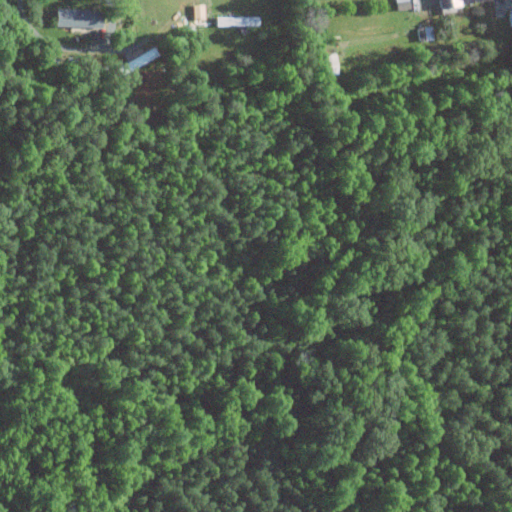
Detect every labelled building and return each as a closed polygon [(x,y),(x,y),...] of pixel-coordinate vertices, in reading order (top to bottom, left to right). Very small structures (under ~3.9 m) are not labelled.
[(405,0),(396,0),(392,0),(393,10),(406,10),(405,0)] [(432,0),(435,15),(447,13),(446,8),(455,6),(455,3),(469,0),(432,0)] [(95,28),(96,11),(50,9),(50,27),(95,28)] [(211,27),(254,26),(254,17),(211,18),(211,27)] [(414,41),(426,40),(425,28),(413,28),(414,41)] [(147,61),(142,52),(112,68),(117,77),(147,61)] [(338,75),(336,54),(323,56),(325,77),(338,75)]
